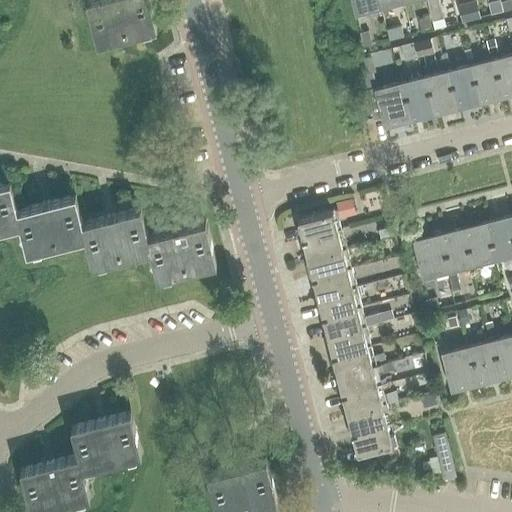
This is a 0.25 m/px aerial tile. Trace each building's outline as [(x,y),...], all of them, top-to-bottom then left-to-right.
[(157,28),(149,0),(89,0),(87,1),(98,43),(157,28)] [(352,0),(356,13),(357,12),(356,10),(380,4),(379,0),(352,0)] [(427,0),(433,20),(444,17),(439,0),(427,0)] [(476,0),(474,0),(457,4),(462,22),(481,18),(481,17),(476,0)] [(503,11),(499,0),(497,0),(488,2),(491,14),(503,11)] [(511,0),(506,0),(501,1),(503,11),(511,8),(511,0)] [(429,15),(417,18),(421,31),(432,28),(429,15)] [(390,40),(404,36),(401,25),(387,29),(390,40)] [(369,32),(360,34),(363,46),(372,44),(369,32)] [(430,37),(413,41),(417,57),(435,52),(431,37),(430,37)] [(498,50),(495,38),(486,40),(490,53),(498,50)] [(413,41),(401,45),(405,60),(417,57),(413,41)] [(511,53),(491,59),(495,73),(500,72),(506,92),(511,90),(511,53)] [(368,56),(358,59),(362,74),(372,72),(368,56)] [(491,59),(468,65),(472,79),(477,78),(483,98),(506,92),(500,72),(495,73),(491,59)] [(452,69),(446,70),(449,85),(455,84),(460,104),(483,98),(477,78),(472,79),(468,65),(452,69)] [(446,70),(423,76),(426,91),(432,89),(437,110),(460,104),(455,84),(449,85),(446,70)] [(423,76),(400,82),(404,97),(409,95),(414,116),(437,110),(432,89),(426,91),(423,76)] [(375,87),(366,89),(373,118),(382,116),(384,125),(385,125),(385,123),(414,116),(409,95),(404,97),(400,82),(376,88),(376,86),(375,87)] [(0,228),(20,224),(16,209),(10,181),(0,183),(0,228)] [(27,251),(84,237),(85,237),(81,222),(82,222),(75,194),(45,202),(16,209),(20,224),(27,251)] [(342,227),(339,218),(356,213),(352,197),(335,202),(337,208),(298,218),(303,237),(302,237),(302,238),(342,228),(342,227)] [(91,265),(150,250),(151,250),(147,235),(148,234),(141,207),(111,214),(82,222),(81,222),(85,237),(84,237),(91,265)] [(494,241),(489,242),(493,256),(511,251),(511,214),(489,220),(494,241)] [(176,227),(148,234),(147,235),(151,250),(150,250),(157,278),(217,263),(206,220),(176,227)] [(472,246),(466,248),(470,262),(493,256),(489,242),(494,241),(489,220),(466,226),(472,246)] [(392,225),(378,229),(381,238),(394,235),(392,225)] [(449,252),(443,254),(447,268),(470,262),(466,248),(472,246),(466,226),(443,232),(449,252)] [(309,257),(347,247),(342,228),(302,238),(302,239),(304,239),(309,257)] [(414,237),(413,238),(423,276),(424,276),(423,274),(447,268),(443,254),(449,252),(443,232),(414,239),(414,237)] [(312,276),(312,277),(352,267),(352,266),(347,247),(309,257),(313,275),(312,276)] [(357,286),(352,267),(312,277),(312,278),(314,278),(318,296),(357,286)] [(457,272),(449,274),(453,290),(461,288),(457,272)] [(362,305),(357,286),(318,296),(323,314),(322,314),(322,316),(362,305)] [(436,296),(425,299),(428,311),(438,309),(440,309),(439,308),(436,296)] [(324,316),(328,335),(367,325),(365,316),(362,305),(322,316),(322,317),(324,316)] [(466,309),(458,311),(461,322),(469,320),(466,309)] [(382,311),(365,316),(367,325),(385,320),(382,311)] [(456,315),(447,317),(450,327),(458,324),(456,315)] [(491,321),(485,322),(489,336),(495,334),(491,321)] [(372,344),(367,325),(328,335),(333,353),(332,353),(332,354),(372,344)] [(511,334),(490,340),(493,354),(499,353),(504,373),(511,371),(511,334)] [(490,340),(467,346),(471,360),(476,359),(481,379),(504,373),(499,353),(493,354),(490,340)] [(377,363),(372,344),(332,354),(332,355),(334,355),(338,373),(377,363)] [(442,350),(441,350),(451,389),(452,389),(452,387),(481,379),(476,359),(471,360),(467,346),(443,352),(442,350)] [(389,360),(377,363),(379,372),(392,369),(390,363),(389,360)] [(342,393),(382,383),(379,372),(377,363),(338,373),(343,392),(342,392),(342,393)] [(342,394),(344,394),(348,412),(387,402),(385,393),(382,383),(342,393),(342,394)] [(397,390),(385,393),(387,402),(399,399),(397,390)] [(434,390),(420,393),(420,395),(424,409),(438,405),(434,390)] [(387,402),(348,412),(353,430),(352,431),(352,432),(392,422),(387,402)] [(83,468),(84,468),(142,453),(132,411),(102,419),(72,426),(79,454),(80,454),(83,468)] [(397,442),(392,422),(352,432),(352,433),(354,433),(359,451),(397,442)] [(457,475),(446,431),(432,434),(443,479),(457,475)] [(91,496),(84,468),(83,468),(80,454),(79,454),(51,461),(22,468),(32,510),(91,496)] [(208,474),(218,511),(234,511),(278,501),(267,458),(238,466),(208,474)]
